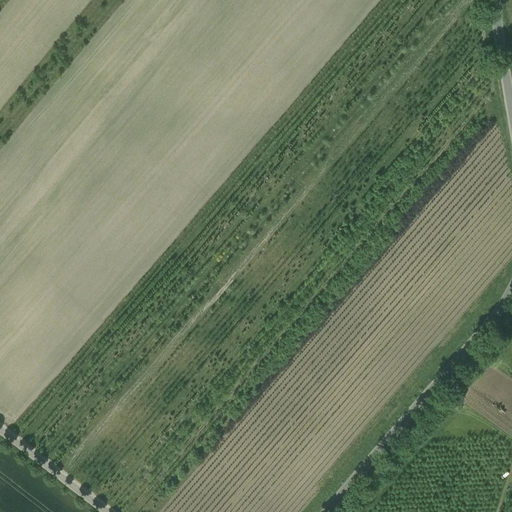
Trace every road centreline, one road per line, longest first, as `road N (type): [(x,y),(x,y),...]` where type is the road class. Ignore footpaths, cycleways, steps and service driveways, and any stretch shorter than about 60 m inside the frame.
road 1 (unclassified): [(511,289),(323,511)]
road 2 (unclassified): [(125,511),(0,417)]
